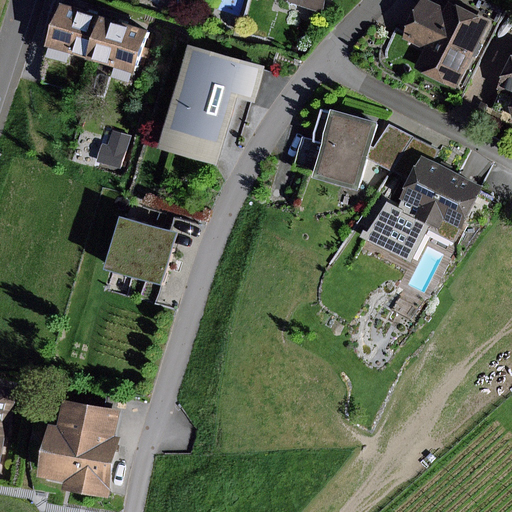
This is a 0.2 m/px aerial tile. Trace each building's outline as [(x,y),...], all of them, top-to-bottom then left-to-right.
[(287,0),(299,4),(298,6),(323,13),(326,0),(287,0)] [(456,89),(490,21),(448,0),(444,9),(425,0),(422,0),(403,39),(423,49),(414,68),(456,89)] [(149,31),(61,3),(47,47),(50,48),(47,58),(67,64),(71,54),(115,68),(112,78),(129,83),(132,74),(136,75),(149,31)] [(255,103),(266,67),(190,44),(159,149),(219,167),(239,98),(255,103)] [(511,60),(498,89),(511,96),(511,101),(509,108),(511,116),(511,60)] [(332,114),(321,110),(311,143),(323,147),(313,178),(358,192),(368,159),(392,172),(414,137),(390,125),(374,148),(372,147),(379,123),(334,110),(332,114)] [(114,127),(105,158),(122,163),(131,132),(114,127)] [(440,151),(414,137),(392,172),(410,181),(401,200),(419,209),(415,218),(439,230),(444,221),(462,231),(485,187),(434,162),(440,151)] [(175,245),(178,233),(121,217),(106,271),(163,287),(175,245)] [(0,467),(6,437),(11,438),(21,381),(2,378),(0,386),(0,467)] [(120,411),(64,400),(59,427),(50,425),(39,477),(65,483),(64,490),(109,499),(121,439),(115,437),(120,411)]
